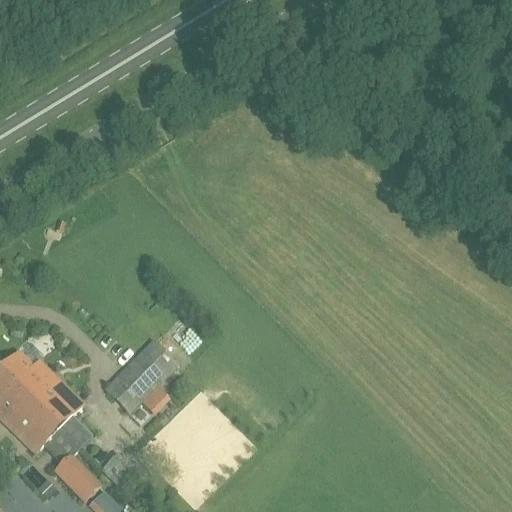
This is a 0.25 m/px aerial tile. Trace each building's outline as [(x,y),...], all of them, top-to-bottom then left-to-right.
[(140,358),(104,393),(130,418),(142,406),(158,390),(178,370),(153,344),(152,345),(143,354),(140,358)] [(18,358),(0,375),(0,377),(77,455),(92,440),(72,420),(82,411),(38,366),(32,372),(20,359),(18,358)] [(0,377),(0,421),(35,457),(43,449),(48,444),(68,464),(72,460),(77,455),(0,377)] [(63,469),(54,477),(85,509),(102,492),(72,460),(68,464),(63,469)] [(96,511),(128,511),(112,493),(94,508),(96,511)]
